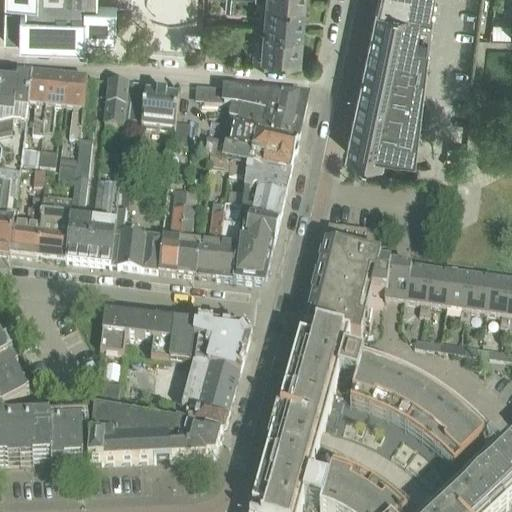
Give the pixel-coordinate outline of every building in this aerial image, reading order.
[(4,41),(4,42),(20,42),(20,43),(85,45),(86,35),(116,36),(116,35),(117,4),(132,5),(132,0),(11,0),(11,9),(5,9),(4,36),(4,41)] [(234,11),(234,0),(225,0),(225,11),(234,11)] [(302,30),(304,3),(268,0),(266,16),(260,15),(259,26),(302,30)] [(429,39),(427,39),(427,41),(415,38),(421,9),(430,11),(430,12),(432,12),(433,0),(415,0),(414,6),(378,1),(346,152),(382,160),(384,149),(415,153),(420,116),(421,102),(429,39)] [(300,58),(302,30),(259,26),(258,35),(265,36),(263,52),(253,51),(252,62),(274,64),(275,56),(300,58)] [(185,32),(184,45),(200,46),(201,33),(185,32)] [(222,45),(221,60),(231,61),(232,46),(222,45)] [(28,106),(29,106),(33,78),(12,76),(12,82),(2,81),(2,79),(0,79),(0,140),(15,137),(13,126),(26,128),(28,106)] [(50,80),(33,78),(29,106),(30,106),(30,110),(35,111),(32,141),(43,142),(43,141),(50,80)] [(68,81),(50,80),(43,141),(43,142),(54,143),(57,113),(65,114),(68,81)] [(68,81),(65,114),(73,115),(70,145),(80,146),(84,116),(87,83),(68,81)] [(132,88),(128,87),(110,86),(105,129),(126,130),(129,106),(130,107),(132,88)] [(147,96),(148,89),(132,88),(130,107),(132,107),(129,126),(142,128),(142,133),(174,137),(176,128),(179,99),(178,99),(178,100),(167,99),(167,98),(158,96),(157,98),(147,96)] [(307,101),(202,93),(204,107),(224,109),(239,110),(303,125),(308,103),(307,101)] [(235,130),(298,145),(303,125),(239,110),(224,109),(204,107),(204,109),(219,111),(219,112),(229,113),(226,128),(235,130)] [(176,128),(174,137),(172,154),(188,156),(191,129),(176,128)] [(207,143),(204,157),(210,159),(230,163),(247,167),(291,177),(291,176),(294,163),(297,161),(299,154),(297,152),(298,145),(235,130),(231,148),(207,143)] [(73,208),(66,266),(87,269),(92,227),(94,214),(86,213),(90,186),(87,186),(92,147),(81,146),(80,146),(79,160),(78,165),(77,176),(75,189),(73,208)] [(41,157),(39,173),(56,175),(58,159),(41,157)] [(228,176),(230,163),(210,159),(209,174),(228,176)] [(62,163),(60,174),(77,176),(78,165),(62,163)] [(228,176),(227,184),(245,186),(246,180),(247,167),(230,163),(228,176)] [(247,167),(246,180),(288,189),(291,177),(247,167)] [(75,189),(77,176),(60,174),(59,187),(75,189)] [(35,175),(33,193),(46,195),(48,177),(35,175)] [(119,189),(118,204),(127,205),(130,179),(121,178),(119,189)] [(245,186),(244,192),(285,201),(286,200),(288,189),(246,180),(245,186)] [(13,187),(0,185),(0,258),(10,259),(15,218),(9,217),(13,187)] [(92,227),(87,269),(110,271),(116,215),(118,204),(119,189),(97,187),(94,214),(92,227)] [(242,211),(238,245),(254,246),(274,251),(285,201),(244,192),(244,199),(242,211)] [(175,196),(173,207),(185,208),(186,197),(175,196)] [(186,197),(185,208),(196,210),(197,198),(186,197)] [(14,228),(10,259),(36,263),(45,205),(32,203),(29,229),(14,228)] [(45,205),(36,263),(66,266),(73,208),(45,205)] [(196,282),(215,284),(224,209),(213,208),(208,246),(200,245),(196,282)] [(215,284),(233,286),(238,245),(242,211),(224,209),(215,284)] [(161,241),(157,277),(175,279),(184,214),(173,213),(169,242),(161,241)] [(184,214),(175,279),(196,282),(200,245),(192,244),(195,215),(184,214)] [(110,271),(157,277),(161,241),(124,236),(126,216),(116,215),(110,271)] [(372,255),(375,237),(329,230),(325,248),(372,255)] [(266,287),(274,251),(254,246),(238,245),(233,286),(262,289),(263,289),(265,288),(266,287)] [(431,274),(402,270),(380,267),(381,263),(369,259),(370,255),(372,256),(372,255),(325,248),(304,331),(306,331),(350,342),(361,345),(366,325),(360,324),(370,280),(375,281),(372,296),(386,299),(385,305),(398,308),(421,310),(419,321),(425,322),(431,274)] [(446,313),(451,277),(431,274),(425,322),(430,322),(431,311),(446,313)] [(471,280),(451,277),(446,313),(459,315),(458,326),(464,327),(471,280)] [(486,319),(491,283),(471,280),(464,327),(468,327),(470,317),(486,319)] [(511,286),(491,283),(486,319),(499,321),(498,332),(504,332),(511,286)] [(100,358),(124,361),(127,343),(127,341),(128,322),(107,319),(108,319),(105,318),(100,358)] [(128,322),(127,341),(153,345),(151,364),(170,366),(175,327),(171,326),(171,327),(128,322)] [(175,327),(170,366),(180,368),(191,369),(193,349),(194,349),(196,330),(185,328),(175,327)] [(196,330),(194,349),(196,349),(198,350),(195,369),(195,370),(209,373),(240,381),(241,378),(250,343),(251,343),(250,342),(253,340),(249,334),(246,336),(245,335),(196,330)] [(454,472),(477,450),(484,444),(484,443),(488,440),(488,441),(489,440),(487,438),(480,430),(470,421),(461,414),(453,407),(451,406),(442,399),(432,393),(430,392),(421,387),(411,381),(409,380),(399,376),(389,372),(376,367),(363,363),(346,359),(346,358),(345,358),(342,357),(344,349),(348,350),(350,342),(306,331),(302,345),(300,345),(280,417),(253,511),(351,511),(358,489),(352,486),(355,480),(359,482),(360,481),(353,478),(343,474),(333,471),(328,489),(311,483),(337,389),(333,388),(336,381),(339,382),(339,381),(357,386),(351,409),(357,411),(370,415),(374,417),(388,423),(395,426),(395,425),(391,422),(394,417),(410,426),(406,432),(410,435),(423,444),(424,445),(438,456),(444,461),(445,460),(441,457),(445,452),(459,465),(453,470),(454,472)] [(416,345),(415,353),(427,355),(428,347),(416,345)] [(427,355),(440,356),(441,349),(428,347),(427,355)] [(452,350),(451,358),(464,360),(465,352),(452,350)] [(464,360),(477,361),(478,354),(465,352),(464,360)] [(0,421),(3,420),(27,407),(1,356),(0,356),(0,421)] [(489,356),(488,363),(501,365),(502,357),(489,356)] [(501,365),(511,366),(511,358),(502,357),(501,365)] [(228,425),(240,381),(208,373),(195,370),(195,369),(194,369),(182,411),(228,425)] [(118,406),(120,390),(97,387),(97,388),(96,400),(95,404),(118,406)] [(194,433),(222,440),(223,441),(228,425),(182,411),(182,413),(171,410),(169,422),(176,424),(178,424),(178,426),(195,430),(194,433)] [(93,429),(89,469),(154,466),(168,466),(176,424),(169,422),(168,425),(95,412),(94,417),(93,429)] [(14,427),(14,428),(7,428),(3,420),(0,421),(0,466),(83,463),(82,429),(89,429),(88,424),(14,427)] [(178,424),(176,424),(168,466),(207,464),(207,462),(216,462),(222,440),(194,433),(195,430),(178,426),(178,424)] [(491,462),(490,464),(437,511),(403,511),(400,509),(392,501),(386,497),(385,498),(389,501),(385,506),(370,496),(374,489),(372,487),(368,495),(358,489),(351,511),(506,511),(511,507),(511,452),(507,447),(503,451),(503,452),(492,462),(491,462)]
